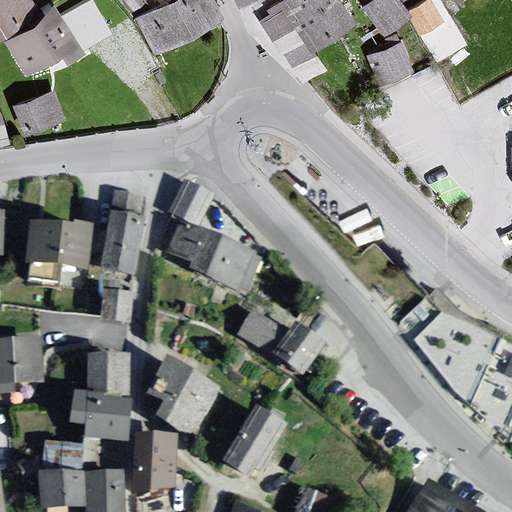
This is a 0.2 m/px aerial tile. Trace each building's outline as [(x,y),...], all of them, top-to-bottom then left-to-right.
[(0,0),(0,34),(32,16),(22,0),(0,0)] [(211,0),(168,0),(134,19),(152,53),(221,17),(211,0)] [(336,0),(275,0),(274,1),(304,48),(349,20),(336,0)] [(400,0),(364,0),(360,3),(379,29),(407,9),(400,0)] [(278,7),(257,20),(275,49),(296,36),(278,7)] [(32,16),(0,34),(0,36),(23,72),(66,46),(43,9),(32,16)] [(397,40),(362,54),(375,86),(410,71),(397,40)] [(50,86),(8,102),(18,130),(60,115),(50,86)] [(210,196),(182,182),(166,215),(194,229),(210,196)] [(115,189),(112,209),(142,213),(145,193),(115,189)] [(142,223),(109,217),(100,273),(133,278),(142,223)] [(96,233),(30,224),(25,269),(90,277),(96,233)] [(258,257),(178,225),(161,267),(241,299),(258,257)] [(509,352),(414,289),(401,328),(477,400),(493,376),(509,352)] [(131,298),(102,296),(100,323),(129,325),(131,298)] [(325,349),(298,328),(274,358),(300,380),(325,349)] [(40,343),(0,344),(0,391),(42,391),(40,343)] [(127,361),(86,361),(86,401),(127,401),(127,361)] [(223,393),(170,361),(146,402),(163,409),(156,422),(190,446),(223,393)] [(133,406),(89,407),(84,444),(128,450),(133,406)] [(287,430),(259,409),(219,464),(247,484),(287,430)] [(178,442),(133,439),(132,498),(176,500),(178,442)] [(86,477),(38,478),(38,511),(86,511),(86,480),(86,477)] [(86,511),(124,511),(124,479),(86,480),(86,511)] [(465,511),(431,488),(414,511),(465,511)] [(330,511),(334,503),(300,489),(290,511),(330,511)]
